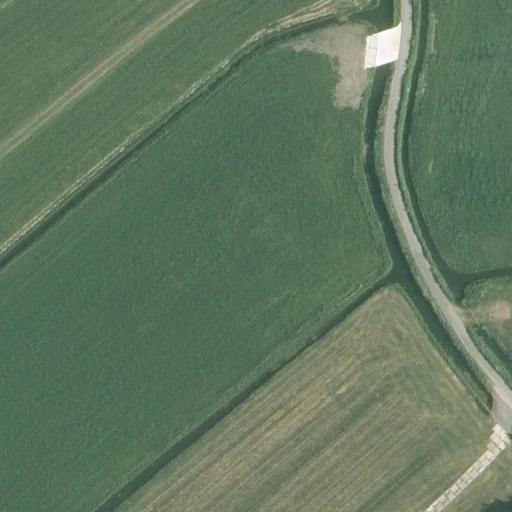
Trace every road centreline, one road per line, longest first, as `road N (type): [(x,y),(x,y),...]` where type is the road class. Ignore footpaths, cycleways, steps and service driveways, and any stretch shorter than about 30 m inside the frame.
road 1 (unclassified): [(511,397),(425,274),(388,166),(410,0)]
road 2 (track): [(431,511),(495,451),(511,418)]
